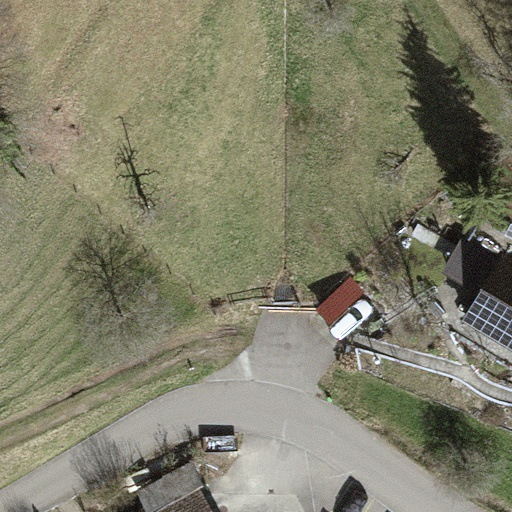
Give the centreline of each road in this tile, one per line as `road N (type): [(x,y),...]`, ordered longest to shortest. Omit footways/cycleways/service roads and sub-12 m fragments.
road 1 (residential): [(103,457),(153,431),(248,410),(291,418),(444,511)]
road 2 (track): [(248,410),(240,359),(218,347),(0,437)]
